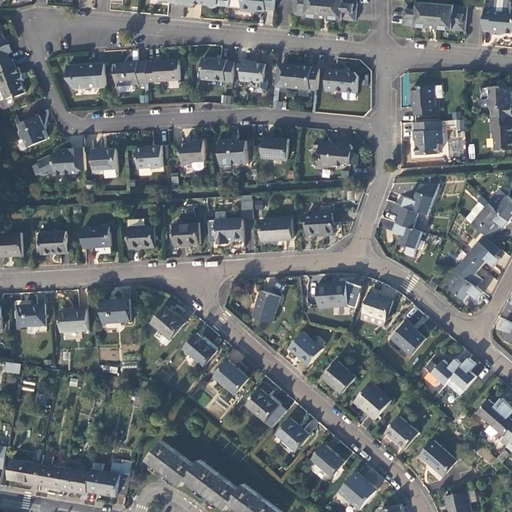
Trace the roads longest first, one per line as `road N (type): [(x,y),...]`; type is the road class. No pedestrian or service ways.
road 1 (residential): [(383,53),(104,23),(41,24),(30,43),(61,124),(212,115),(381,127)]
road 2 (residential): [(426,511),(398,471),(222,319),(193,272)]
road 3 (residential): [(193,272),(0,279)]
road 4 (residential): [(355,254),(193,272)]
road 5 (residential): [(476,338),(409,282),(355,254)]
road 6 (residential): [(381,127),(383,172),(355,254)]
road 7 (residential): [(511,64),(383,53)]
